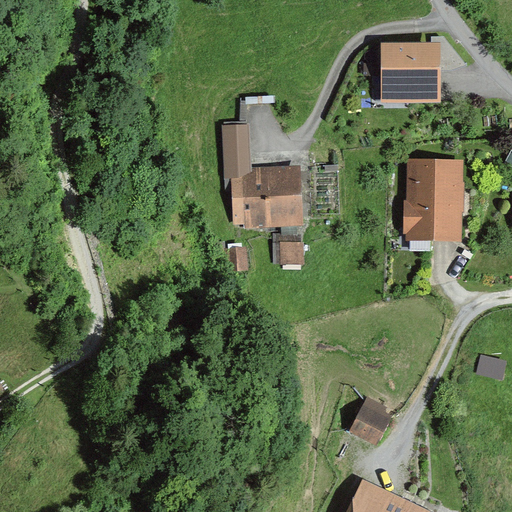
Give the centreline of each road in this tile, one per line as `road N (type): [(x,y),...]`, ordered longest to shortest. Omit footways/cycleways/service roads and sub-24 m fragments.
road 1 (residential): [(88,0),(60,146),(116,303),(111,331),(88,357),(0,410)]
road 2 (residential): [(268,143),(311,128),(355,42),(442,21)]
road 3 (residential): [(389,465),(472,311),(511,302)]
